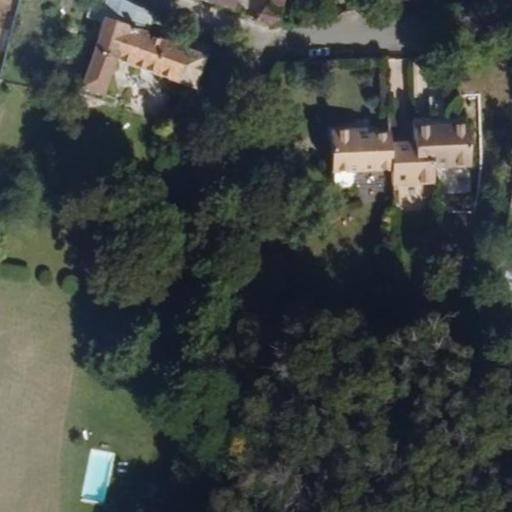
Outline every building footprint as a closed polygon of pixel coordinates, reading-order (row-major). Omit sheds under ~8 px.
[(104,22),(112,0),(83,0),(55,79),(81,87),(92,55),(146,74),(156,43),(104,22)] [(265,25),(276,26),(284,0),(206,0),(206,2),(234,10),(237,0),(270,0),(268,7),(255,21),(265,25)] [(378,132),(378,127),(352,124),(352,119),(316,119),(316,160),(378,161),(378,132)] [(458,120),(403,119),(403,134),(403,145),(422,145),(423,163),(459,161),(458,120)] [(403,145),(403,134),(378,132),(378,161),(378,177),(423,176),(423,163),(422,145),(403,145)] [(91,448),(81,496),(104,500),(114,453),(91,448)]
